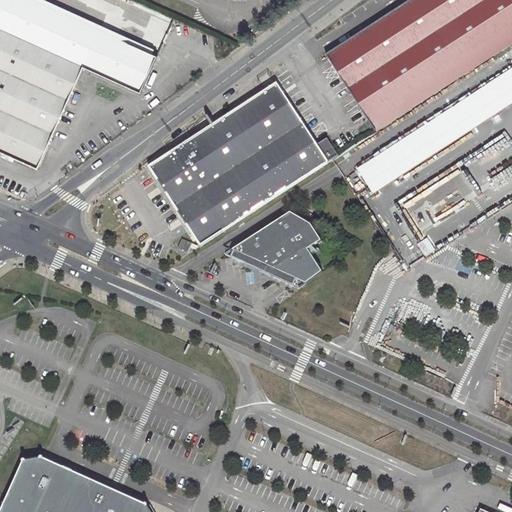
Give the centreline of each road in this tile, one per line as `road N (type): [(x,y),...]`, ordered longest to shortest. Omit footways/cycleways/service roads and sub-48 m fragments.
road 1 (unclassified): [(87,274),(511,472)]
road 2 (primary): [(87,274),(153,296),(511,460)]
road 3 (primary): [(511,449),(180,299),(156,281)]
road 4 (unclassified): [(511,436),(156,281)]
road 5 (unclassified): [(175,117),(332,0)]
road 6 (unclassified): [(175,117),(19,219)]
road 7 (unclassified): [(45,232),(175,117)]
road 8 (primary): [(156,281),(45,232)]
